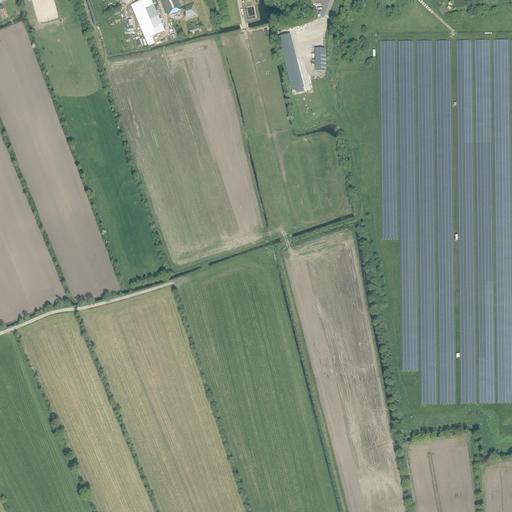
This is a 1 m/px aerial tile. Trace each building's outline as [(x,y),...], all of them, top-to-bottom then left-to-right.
[(152,0),(144,0),(132,5),(145,39),(165,31),(152,0)] [(162,0),(168,16),(182,10),(185,21),(198,16),(193,4),(183,7),(184,8),(181,9),(177,0),(162,0)] [(0,12),(2,19),(8,17),(6,8),(0,9),(0,12)] [(200,25),(189,29),(191,36),(203,32),(200,25)] [(289,34),(278,37),(282,53),(294,50),(289,34)] [(319,62),(315,63),(315,72),(326,71),(325,49),(319,49),(319,62)] [(294,50),(282,53),(292,90),(303,87),(294,50)]
